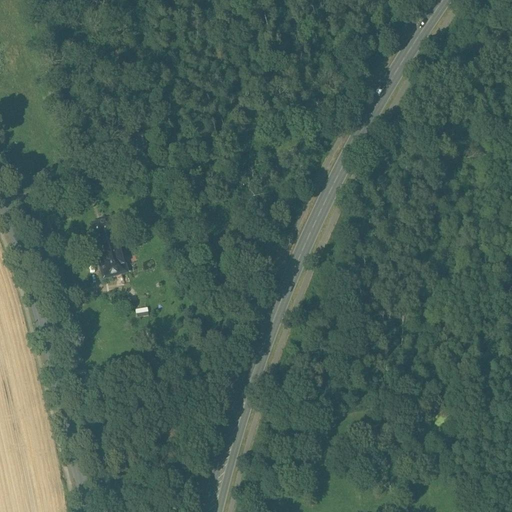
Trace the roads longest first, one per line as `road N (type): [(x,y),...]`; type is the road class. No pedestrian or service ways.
road 1 (primary): [(443,0),(357,139),(307,240),(212,511)]
road 2 (residential): [(88,511),(32,284),(0,195)]
road 3 (track): [(1,200),(116,174),(112,0)]
